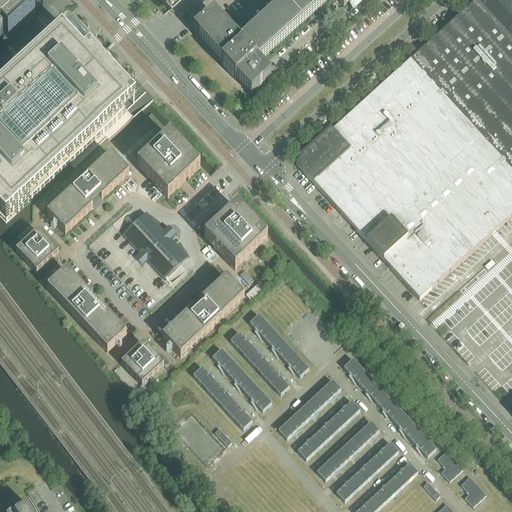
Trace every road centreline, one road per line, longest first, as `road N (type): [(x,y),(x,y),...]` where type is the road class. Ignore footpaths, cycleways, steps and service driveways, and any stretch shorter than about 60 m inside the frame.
road 1 (tertiary): [(511,433),(263,168)]
road 2 (tertiary): [(263,168),(449,0)]
road 3 (tertiary): [(416,0),(250,153)]
road 4 (unclassified): [(250,153),(107,0)]
